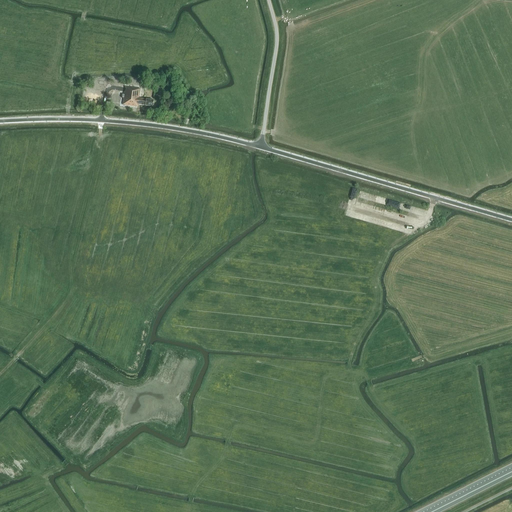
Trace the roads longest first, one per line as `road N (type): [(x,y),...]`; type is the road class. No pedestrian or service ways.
road 1 (tertiary): [(0,121),(161,126),(260,147)]
road 2 (tertiary): [(511,220),(260,147)]
